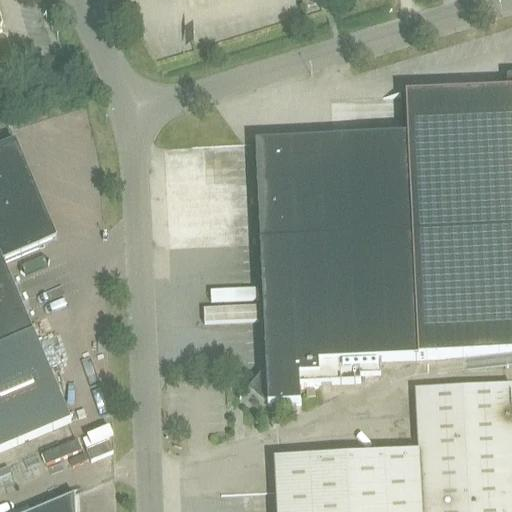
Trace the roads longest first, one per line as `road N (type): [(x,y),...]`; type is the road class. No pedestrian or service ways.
road 1 (unclassified): [(129,112),(148,511)]
road 2 (unclassified): [(497,0),(129,112)]
road 3 (unknown): [(147,474),(425,381),(511,380)]
road 4 (unclassified): [(73,0),(129,112)]
